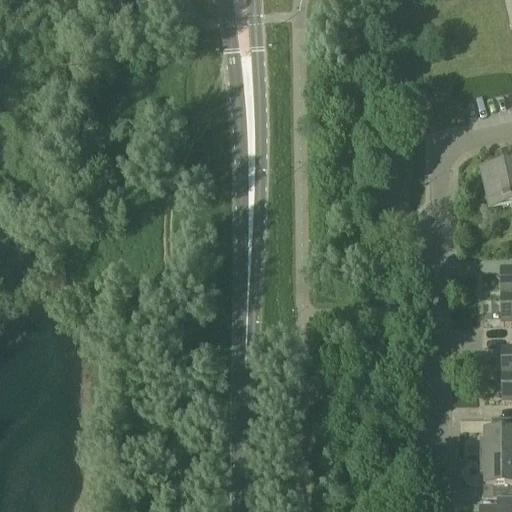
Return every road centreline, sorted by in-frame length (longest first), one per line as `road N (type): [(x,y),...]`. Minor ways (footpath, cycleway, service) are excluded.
road 1 (residential): [(443,511),(440,164),(455,145),(511,131)]
road 2 (secondary): [(244,511),(251,143)]
road 3 (secondary): [(224,0),(251,143)]
road 4 (secondary): [(251,143),(254,0)]
